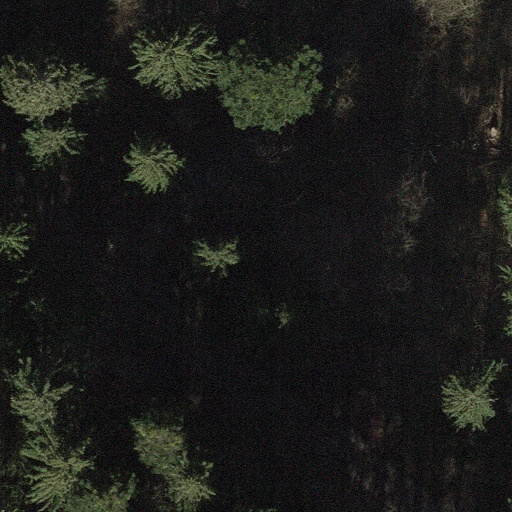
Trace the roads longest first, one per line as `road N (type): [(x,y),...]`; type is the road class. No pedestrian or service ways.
road 1 (track): [(0,137),(37,204),(128,287),(370,468),(416,511)]
road 2 (track): [(401,0),(173,200),(128,287)]
